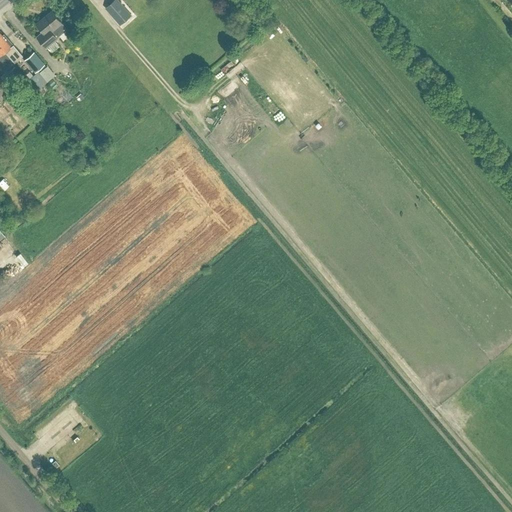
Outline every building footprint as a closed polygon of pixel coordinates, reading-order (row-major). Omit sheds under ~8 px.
[(112,0),(105,7),(120,25),(131,15),(118,0),(112,0)] [(57,38),(57,37),(65,30),(66,27),(62,23),(52,11),(36,23),(43,31),(37,36),(46,47),(57,38)] [(0,57),(3,62),(10,56),(15,61),(23,54),(13,43),(12,43),(4,33),(2,35),(0,31),(0,57)] [(45,63),(34,51),(24,59),(35,71),(45,63)] [(21,77),(34,92),(38,97),(46,91),(41,86),(47,81),(39,72),(38,71),(33,75),(30,78),(26,73),(21,77)] [(0,95),(10,87),(0,74),(0,95)]
